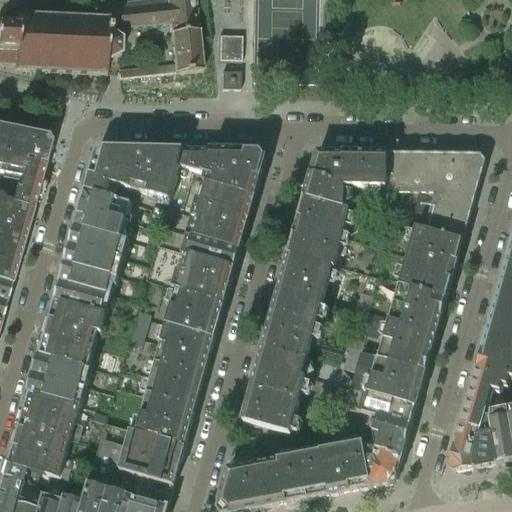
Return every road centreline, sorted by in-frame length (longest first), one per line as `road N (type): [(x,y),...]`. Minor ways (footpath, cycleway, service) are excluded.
road 1 (residential): [(0,417),(83,129),(300,132)]
road 2 (residential): [(300,132),(190,511)]
road 3 (residential): [(425,511),(425,470),(511,160)]
road 4 (residential): [(300,132),(511,137)]
